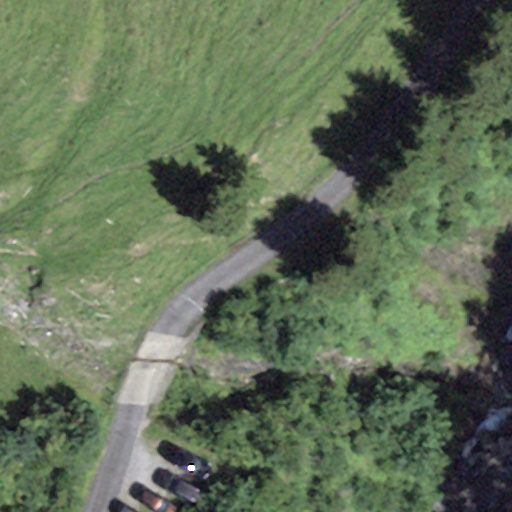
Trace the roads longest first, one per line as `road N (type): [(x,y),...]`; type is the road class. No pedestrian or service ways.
road 1 (unclassified): [(484,0),(324,202),(187,315),(155,369),(101,511)]
road 2 (track): [(0,213),(30,196),(66,149),(110,64),(113,0)]
